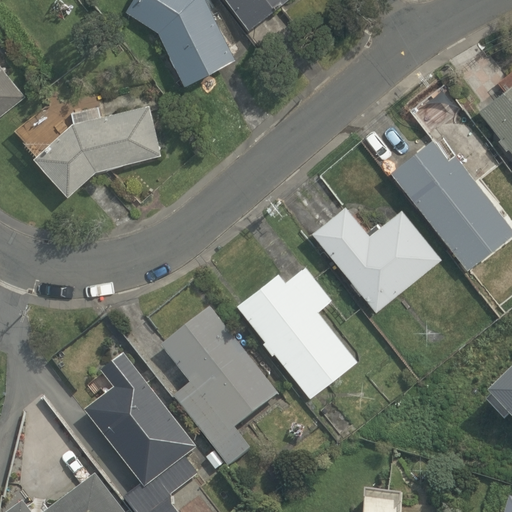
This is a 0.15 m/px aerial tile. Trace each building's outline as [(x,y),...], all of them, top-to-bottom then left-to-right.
[(188,83),(239,56),(209,0),(133,0),(128,10),(161,31),(188,83)] [(231,0),(252,26),(285,0),(231,0)] [(0,117),(28,95),(0,60),(0,117)] [(511,144),(511,81),(482,105),(504,134),(501,136),(509,146),(511,144)] [(164,153),(151,104),(103,116),(101,105),(72,110),(75,121),(37,155),(72,194),(100,169),(164,153)] [(435,135),(395,165),(471,267),(511,233),(511,219),(458,150),(452,155),(435,135)] [(349,202),(315,228),(379,308),(445,256),(404,206),(373,231),(349,202)] [(313,396),(360,359),(321,309),(335,299),(307,264),(288,279),(281,270),(240,301),(268,338),(266,339),(275,352),(278,350),(313,396)] [(192,382),(175,396),(230,466),(253,448),(237,427),(280,392),(213,307),(163,346),(192,382)] [(187,457),(199,447),(127,353),(103,371),(116,388),(86,411),(143,484),(125,498),(136,511),(179,511),(174,505),(173,495),(200,474),(187,457)] [(511,369),(490,391),(511,414),(511,369)] [(356,425),(335,397),(319,408),(341,436),(356,425)] [(225,464),(215,451),(207,458),(217,470),(225,464)] [(126,511),(97,473),(46,511),(34,511),(26,500),(9,511),(126,511)]
